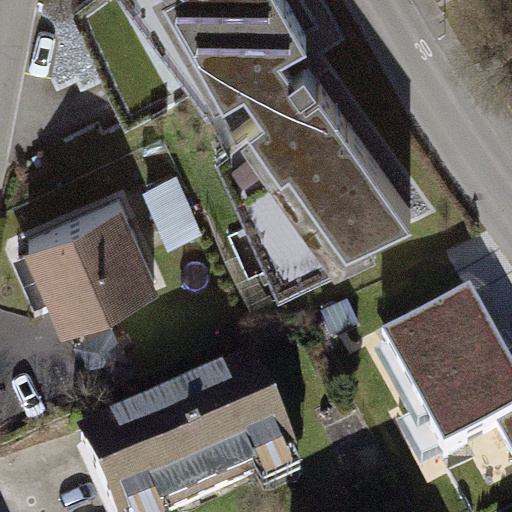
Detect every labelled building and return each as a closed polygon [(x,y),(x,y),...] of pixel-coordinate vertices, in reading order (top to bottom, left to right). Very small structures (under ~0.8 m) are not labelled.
[(220,152),(280,287),(338,262),(379,244),(374,232),(415,216),(308,67),(299,73),(286,53),(310,40),(287,0),(92,0),(76,12),(129,130),(193,97),(203,116),(213,111),(232,144),(220,152)] [(150,188),(177,247),(211,231),(185,173),(150,188)] [(130,197),(152,255),(171,248),(149,190),(130,197)] [(130,201),(29,241),(63,326),(164,286),(130,201)] [(499,426),(511,418),(511,367),(473,295),(385,342),(446,454),(499,426)] [(257,363),(80,445),(111,511),(219,511),(308,472),(257,363)] [(511,418),(499,426),(511,450),(511,418)]
